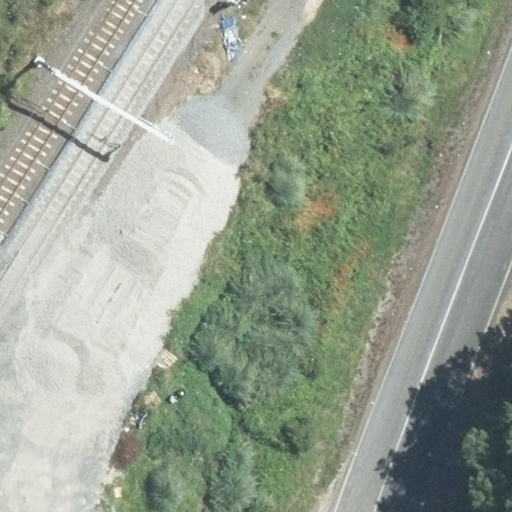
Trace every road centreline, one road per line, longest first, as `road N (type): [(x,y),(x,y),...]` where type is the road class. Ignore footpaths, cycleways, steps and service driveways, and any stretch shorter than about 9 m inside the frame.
road 1 (track): [(281,0),(0,447)]
road 2 (tertiary): [(511,159),(378,511)]
